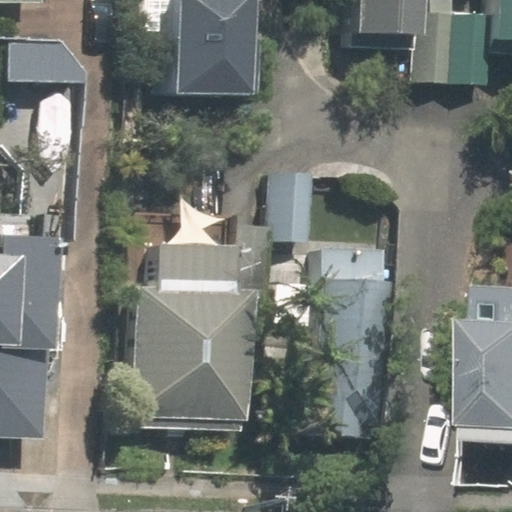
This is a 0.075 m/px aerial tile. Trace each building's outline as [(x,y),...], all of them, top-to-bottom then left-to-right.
[(141,0),(136,99),(200,102),(200,97),(227,99),(231,9),(204,7),(204,0),(141,0)] [(399,14),(399,0),(326,0),(325,36),(330,36),(330,48),(395,52),(393,83),(436,84),(439,16),(399,14)] [(511,0),(478,0),(478,15),(453,15),(449,86),(484,86),(486,42),(511,42),(511,0)] [(111,429),(211,433),(217,299),(253,299),(255,242),(296,243),(299,176),(255,174),(253,230),(204,228),(202,253),(133,250),(131,296),(117,294),(111,429)] [(0,433),(48,436),(56,263),(36,263),(36,242),(0,240),(0,433)] [(296,284),(289,435),(352,439),(360,254),(303,252),(302,284),(296,284)] [(511,292),(475,290),(469,434),(473,434),(472,448),(511,450),(511,292)]
